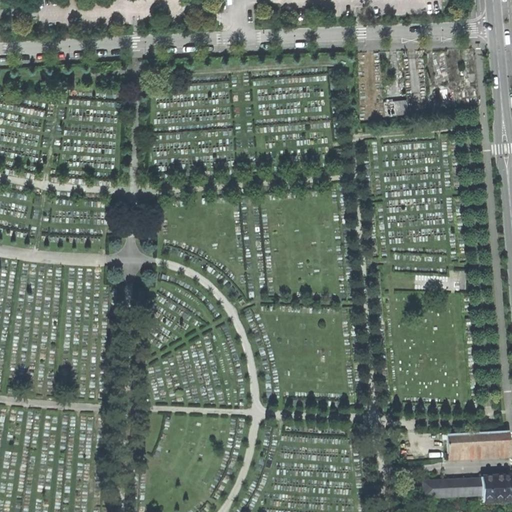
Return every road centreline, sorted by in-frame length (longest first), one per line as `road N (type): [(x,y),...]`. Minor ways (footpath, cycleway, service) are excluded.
road 1 (residential): [(238,39),(495,28)]
road 2 (residential): [(0,51),(238,39)]
road 3 (tertiary): [(511,210),(495,28)]
